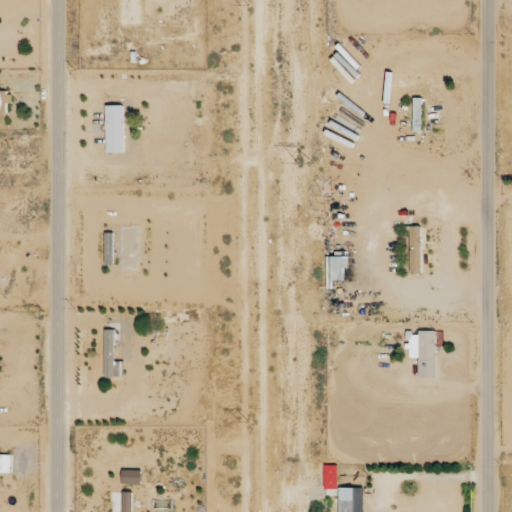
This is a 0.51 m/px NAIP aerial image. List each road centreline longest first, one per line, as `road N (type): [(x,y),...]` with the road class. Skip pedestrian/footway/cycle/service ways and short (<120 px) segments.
road 1 (residential): [(483,0),(484,511)]
road 2 (residential): [(58,0),(58,511)]
